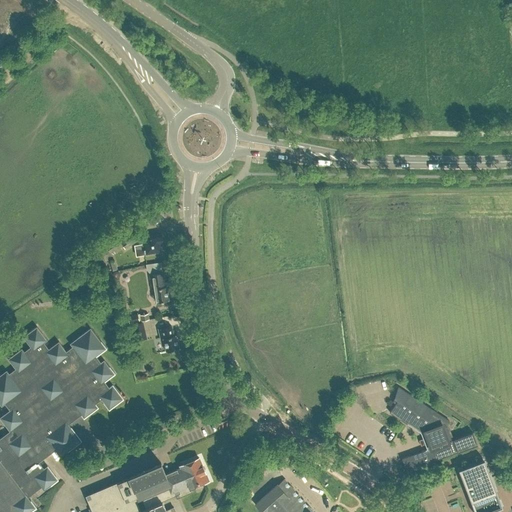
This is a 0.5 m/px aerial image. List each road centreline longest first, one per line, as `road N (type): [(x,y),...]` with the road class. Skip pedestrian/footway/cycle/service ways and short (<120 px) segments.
road 1 (tertiary): [(241,401),(220,374),(204,328),(190,197)]
road 2 (residential): [(72,471),(241,401)]
road 3 (tertiary): [(397,511),(354,472),(260,416)]
road 4 (primary): [(511,161),(361,160)]
road 5 (tertiary): [(221,96),(221,66),(130,0)]
road 6 (primary): [(225,154),(361,160)]
road 7 (primary): [(361,160),(230,131)]
